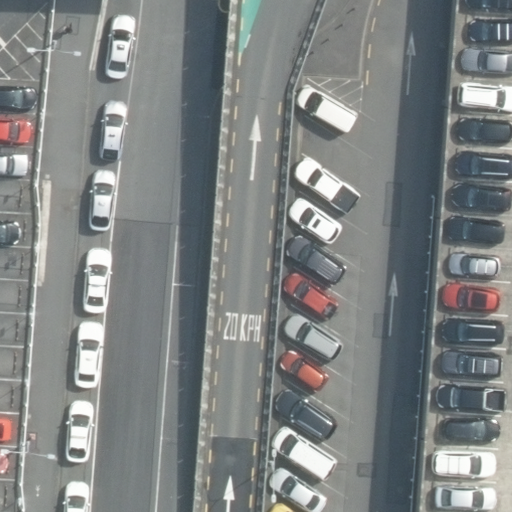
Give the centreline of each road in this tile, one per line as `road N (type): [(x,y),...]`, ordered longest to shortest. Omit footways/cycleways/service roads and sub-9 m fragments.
road 1 (unclassified): [(224,511),(257,47),(274,0)]
road 2 (unclassified): [(376,511),(414,0)]
road 3 (unknown): [(158,134),(189,78),(258,29)]
